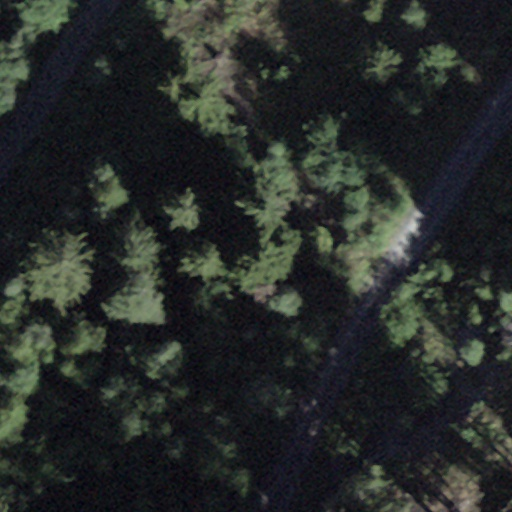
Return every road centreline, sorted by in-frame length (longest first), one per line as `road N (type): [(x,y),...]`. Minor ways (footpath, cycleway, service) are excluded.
road 1 (track): [(511,102),(246,511)]
road 2 (track): [(0,159),(107,0)]
